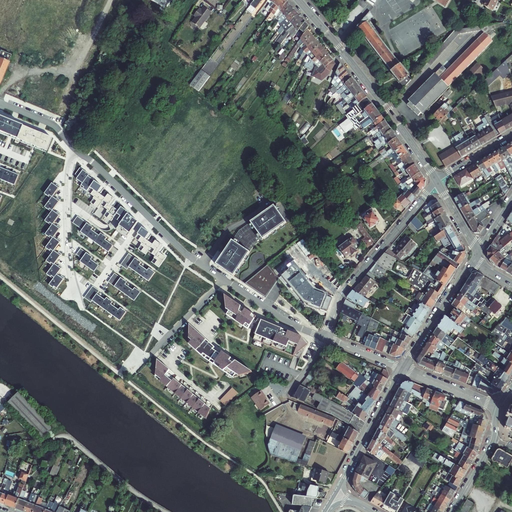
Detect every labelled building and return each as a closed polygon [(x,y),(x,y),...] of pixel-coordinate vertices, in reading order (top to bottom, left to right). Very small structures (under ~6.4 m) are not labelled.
[(149,0),(169,10),(174,0),(149,0)] [(254,0),(252,3),(251,5),(256,9),(262,0),(254,0)] [(269,0),(271,2),(270,3),(266,9),(271,13),(280,0),(269,0)] [(277,16),(288,2),(285,0),(280,0),(271,13),(270,15),(269,16),(270,17),(272,18),(274,15),(277,16)] [(493,10),(497,0),(485,0),(485,1),(483,0),(482,4),(493,10)] [(277,16),(275,18),(277,20),(280,17),(292,7),(288,2),(277,16)] [(196,17),(192,22),(200,28),(202,29),(204,29),(208,24),(205,22),(211,12),(204,7),(201,10),(199,8),(195,14),(197,16),(196,17)] [(277,20),(281,23),(296,10),(292,7),(280,17),(277,20)] [(282,26),(278,32),(281,34),(284,29),(283,27),(299,14),(296,10),(281,23),(280,24),(282,26)] [(367,21),(374,16),(370,11),(357,26),(391,71),(400,64),(367,21)] [(277,41),(281,44),(289,34),(288,33),(287,31),(302,18),(299,14),(283,27),(284,29),(285,30),(277,41)] [(302,18),(287,31),(288,33),(289,33),(291,31),(293,33),(291,35),(293,38),(300,29),(306,22),(302,18)] [(306,22),(300,29),(302,30),(304,33),(309,26),(306,22)] [(496,23),(455,30),(458,34),(481,30),(489,28),(497,27),(497,26),(496,23)] [(489,28),(481,30),(484,32),(447,70),(443,66),(435,74),(435,73),(424,84),(421,80),(409,92),(413,96),(408,100),(410,102),(407,105),(418,116),(421,113),(423,115),(443,94),(447,98),(453,92),(450,89),(448,91),(447,90),(450,87),(449,86),(492,41),(491,39),(495,34),(489,28)] [(302,30),(300,29),(293,38),(292,40),(293,41),(302,30)] [(287,58),(291,60),(299,47),(300,46),(312,35),(308,30),(297,43),(287,58)] [(431,65),(458,34),(455,30),(432,57),(427,62),(431,65)] [(316,40),(312,35),(300,46),(302,48),(301,50),(299,54),(302,55),(304,50),(316,40)] [(302,55),(299,59),(302,61),(306,53),(308,56),(320,45),(316,40),(304,50),(302,55)] [(308,69),(312,60),(324,50),(320,45),(308,56),(310,58),(308,63),(307,62),(304,67),(308,69)] [(0,82),(9,61),(8,61),(11,55),(0,50),(0,82)] [(312,60),(308,69),(312,70),(314,66),(313,65),(314,63),(316,65),(328,54),(324,50),(312,60)] [(287,55),(283,52),(278,58),(282,61),(287,55)] [(328,54),(316,65),(311,76),(313,77),(313,76),(322,80),(328,75),(332,69),(335,64),(333,61),(333,60),(328,54)] [(500,75),(503,79),(510,73),(507,63),(507,60),(495,70),(500,75)] [(477,62),(470,70),(471,72),(479,64),(477,62)] [(333,87),(330,90),(334,94),(337,91),(335,88),(338,86),(341,80),(349,74),(340,63),(331,83),(333,85),(332,86),(333,87)] [(391,71),(400,83),(400,82),(404,88),(412,79),(409,76),(409,75),(400,64),(391,71)] [(479,64),(471,72),(477,78),(485,70),(479,64)] [(202,69),(190,85),(199,91),(211,76),(202,69)] [(484,81),(487,87),(500,75),(495,70),(484,81)] [(335,88),(337,91),(352,78),(349,74),(341,80),(338,86),(335,88)] [(334,94),(333,96),(336,99),(341,95),(356,82),(352,78),(337,91),(334,94)] [(356,82),(341,95),(344,99),(359,87),(356,82)] [(363,92),(359,87),(344,99),(343,100),(345,103),(347,102),(348,104),(355,98),(363,92)] [(506,131),(511,127),(511,91),(491,97),(496,107),(511,103),(511,107),(511,114),(502,121),(506,131)] [(363,92),(355,98),(356,100),(350,106),(352,109),(357,105),(367,97),(363,92)] [(288,103),(292,96),(286,93),(282,100),(288,103)] [(433,115),(440,122),(446,116),(452,110),(453,109),(446,102),(433,115)] [(343,116),(346,113),(339,103),(336,106),(343,116)] [(372,104),(364,110),(365,111),(364,113),(362,115),(365,119),(369,116),(377,110),(372,104)] [(362,112),(357,105),(352,109),(353,110),(346,115),(350,119),(342,126),(347,132),(354,126),(357,130),(362,126),(361,125),(355,117),(362,112)] [(382,116),(377,110),(369,116),(371,118),(361,125),(362,126),(364,129),(371,123),(382,116)] [(497,136),(506,131),(502,121),(499,114),(491,119),(488,114),(484,116),(485,118),(497,136)] [(0,131),(46,150),(51,137),(0,115),(0,131)] [(371,123),(375,128),(385,121),(382,116),(371,123)] [(446,116),(440,122),(441,125),(448,119),(446,116)] [(497,136),(485,118),(482,120),(484,123),(482,125),(491,140),(497,136)] [(367,133),(369,135),(371,133),(374,136),(376,134),(389,125),(385,121),(375,128),(367,133)] [(376,134),(379,138),(392,130),(389,125),(376,134)] [(486,143),(491,140),(482,125),(477,128),(480,133),(486,143)] [(376,140),(374,142),(376,144),(376,145),(377,147),(381,144),(380,143),(394,133),(392,130),(379,138),(376,140)] [(467,135),(468,137),(475,149),(486,143),(480,133),(477,135),(474,131),(467,135)] [(375,145),(378,151),(383,147),(388,143),(397,137),(394,133),(380,143),(381,144),(377,147),(376,145),(375,145)] [(475,149),(468,137),(464,139),(461,133),(458,135),(469,153),(475,149)] [(301,139),(305,145),(309,143),(303,135),(303,136),(301,139)] [(469,153),(458,135),(454,137),(459,146),(456,148),(461,157),(462,158),(469,153)] [(397,137),(388,143),(391,148),(387,152),(383,147),(378,151),(384,158),(388,156),(402,145),(397,137)] [(402,145),(388,156),(390,158),(393,156),(396,161),(408,153),(402,145)] [(456,148),(455,146),(439,156),(446,167),(461,157),(456,148)] [(511,159),(505,147),(501,149),(506,159),(511,167),(511,166),(511,159)] [(506,159),(501,149),(497,151),(506,167),(511,177),(511,168),(511,167),(506,159)] [(497,151),(492,154),(501,170),(506,167),(497,151)] [(408,153),(396,161),(399,164),(410,156),(408,153)] [(501,170),(492,154),(487,157),(494,170),(496,172),(501,170)] [(410,156),(399,164),(399,165),(401,168),(413,160),(410,156)] [(494,170),(487,157),(481,160),(491,175),(494,174),(492,171),(494,170)] [(413,160),(401,168),(404,172),(406,171),(415,164),(413,160)] [(491,175),(481,160),(476,164),(481,173),(484,171),(487,177),(491,175)] [(406,178),(400,181),(401,183),(403,185),(406,182),(420,172),(415,164),(406,171),(410,177),(407,179),(406,178)] [(476,164),(467,169),(473,179),(482,174),(481,173),(476,164)] [(1,180),(8,182),(12,172),(6,170),(7,167),(6,167),(5,169),(1,180)] [(116,229),(127,236),(138,221),(127,214),(129,212),(121,206),(118,211),(113,207),(117,201),(107,194),(104,198),(99,194),(104,188),(91,178),(92,176),(80,167),(75,174),(78,176),(76,179),(82,183),(80,186),(94,197),(90,202),(98,207),(100,204),(107,209),(103,215),(111,221),(113,217),(121,222),(116,229)] [(473,179),(467,169),(454,177),(460,186),(461,188),(474,180),(473,179)] [(8,182),(14,185),(18,175),(13,172),(14,170),(13,170),(12,172),(8,182)] [(412,188),(424,177),(420,172),(406,182),(412,188)] [(509,189),(501,175),(495,179),(503,192),(502,192),(505,196),(509,189)] [(424,177),(412,188),(415,190),(418,187),(422,190),(425,186),(426,179),(424,177)] [(406,182),(403,185),(416,198),(422,190),(418,187),(415,190),(412,188),(406,182)] [(44,193),(51,198),(52,196),(59,186),(56,184),(55,186),(52,183),(44,193)] [(403,185),(401,183),(399,185),(399,186),(405,192),(397,199),(398,200),(402,204),(406,208),(416,198),(403,185)] [(461,195),(454,199),(457,203),(465,198),(463,194),(461,195)] [(44,207),(51,212),(52,210),(60,200),(57,198),(56,199),(52,196),(51,198),(44,207)] [(392,199),(394,202),(392,204),(397,209),(402,204),(398,200),(397,199),(395,197),(392,199)] [(465,198),(457,203),(461,210),(470,204),(466,197),(465,198)] [(470,204),(461,210),(464,216),(473,211),(478,208),(477,205),(480,202),(478,199),(470,204)] [(423,215),(425,219),(442,208),(439,202),(425,211),(426,213),(423,215)] [(464,216),(468,222),(476,216),(485,209),(489,206),(487,202),(478,208),(473,211),(464,216)] [(287,222),(275,205),(251,221),(264,239),(287,222)] [(442,208),(425,219),(427,222),(429,225),(435,221),(435,220),(446,214),(442,208)] [(364,219),(370,229),(376,225),(375,224),(379,221),(376,217),(374,214),(375,214),(375,213),(374,211),(373,210),(372,211),(371,210),(371,211),(370,209),(361,215),(360,217),(362,219),(364,219)] [(481,233),(485,226),(481,221),(490,215),(485,209),(476,216),(468,222),(474,233),(481,233)] [(45,220),(51,225),(53,223),(60,213),(57,211),(56,212),(52,210),(51,212),(45,220)] [(452,225),(446,214),(435,220),(435,221),(440,230),(435,233),(434,232),(431,235),(433,238),(434,238),(437,236),(444,231),(444,229),(452,225)] [(77,216),(72,222),(82,229),(87,223),(77,216)] [(411,222),(416,229),(418,231),(423,226),(415,217),(411,222)] [(239,230),(232,240),(250,252),(254,245),(264,239),(251,221),(239,230)] [(416,229),(411,222),(408,225),(414,232),(416,229)] [(45,234),(52,238),(53,237),(60,227),(57,224),(56,226),(53,223),(51,225),(45,234)] [(87,223),(82,229),(80,232),(108,252),(113,245),(105,240),(107,237),(100,233),(99,235),(91,230),(93,227),(87,223)] [(374,242),(361,223),(357,226),(365,237),(362,240),(367,247),(374,242)] [(440,240),(445,247),(460,238),(452,225),(444,229),(444,231),(437,236),(434,238),(438,242),(440,240)] [(134,238),(141,244),(137,249),(145,255),(147,251),(155,256),(151,262),(158,267),(166,257),(160,253),(164,247),(155,240),(152,244),(147,240),(151,234),(141,227),(134,238)] [(501,238),(497,235),(487,250),(487,256),(490,260),(504,248),(501,243),(502,241),(500,240),(501,238)] [(388,249),(385,253),(396,259),(399,260),(405,253),(407,254),(410,256),(418,246),(407,236),(398,247),(394,253),(388,249)] [(45,247),(52,252),(53,250),(61,240),(58,238),(57,239),(53,237),(52,238),(45,247)] [(338,248),(346,258),(351,254),(352,256),(358,252),(356,250),(360,247),(360,245),(353,237),(338,248)] [(463,244),(460,238),(445,247),(443,248),(445,249),(449,251),(451,251),(463,244)] [(216,264),(234,276),(250,252),(232,240),(216,264)] [(463,244),(451,251),(460,254),(466,251),(466,249),(463,244)] [(492,264),(495,266),(501,261),(508,255),(505,252),(510,247),(507,244),(504,248),(490,260),(492,264)] [(46,260),(52,265),(54,264),(61,254),(58,252),(57,253),(53,250),(52,252),(46,260)] [(445,253),(444,254),(460,265),(466,255),(466,251),(460,254),(451,251),(448,255),(445,253)] [(440,252),(423,273),(446,286),(460,265),(444,254),(442,253),(440,252)] [(86,253),(81,259),(79,261),(94,272),(99,265),(90,259),(92,257),(86,253)] [(128,253),(120,265),(126,269),(128,267),(135,258),(128,253)] [(385,253),(376,263),(388,269),(390,270),(391,269),(396,259),(385,253)] [(504,260),(509,255),(508,255),(501,261),(495,266),(500,269),(504,262),(502,262),(504,260)] [(500,269),(506,272),(511,264),(511,263),(507,260),(511,257),(510,255),(509,255),(504,260),(502,262),(504,262),(500,269)] [(135,258),(128,267),(148,281),(155,272),(148,268),(147,270),(139,265),(141,262),(135,258)] [(368,272),(375,276),(382,280),(388,269),(376,263),(368,272)] [(46,274),(53,279),(56,274),(62,267),(58,265),(57,266),(54,264),(52,265),(46,274)] [(279,278),(267,264),(245,283),(266,298),(279,278)] [(420,281),(429,287),(441,295),(446,286),(423,273),(414,268),(408,277),(407,280),(417,286),(420,281)] [(391,269),(390,270),(407,280),(408,277),(405,277),(391,269)] [(375,276),(368,272),(366,276),(373,280),(375,276)] [(107,282),(114,286),(120,277),(114,273),(107,282)] [(472,288),(477,293),(480,289),(477,287),(478,285),(495,295),(500,286),(478,273),(472,274),(466,284),(472,288)] [(49,284),(55,289),(64,277),(61,275),(60,277),(56,274),(53,279),(49,284)] [(366,276),(353,291),(363,297),(376,282),(373,280),(366,276)] [(120,277),(114,286),(134,301),(140,292),(134,287),(132,290),(125,284),(127,282),(120,277)] [(339,278),(334,281),(338,288),(343,285),(339,278)] [(414,300),(421,303),(431,309),(436,302),(425,295),(416,288),(417,286),(407,280),(406,282),(413,286),(412,287),(419,292),(414,300)] [(425,295),(436,302),(441,295),(429,287),(420,281),(417,286),(416,288),(425,295)] [(472,288),(466,284),(460,293),(471,302),(474,297),(479,300),(482,297),(477,293),(472,288)] [(319,286),(304,296),(308,303),(314,299),(316,301),(325,295),(319,286)] [(91,287),(83,298),(90,303),(91,301),(96,294),(98,291),(91,287)] [(368,300),(363,297),(353,291),(348,297),(353,300),(352,301),(356,304),(357,303),(364,307),(368,300)] [(471,302),(460,293),(456,299),(476,315),(478,316),(480,313),(474,309),(477,306),(471,302)] [(91,301),(119,321),(126,312),(120,307),(118,309),(110,304),(112,302),(106,297),(104,299),(96,294),(91,301)] [(256,316),(224,294),(226,314),(248,328),(256,316)] [(456,299),(452,305),(458,310),(470,319),(472,316),(474,317),(476,315),(456,299)] [(344,304),(354,310),(356,306),(346,300),(344,304)] [(480,302),(477,306),(487,314),(481,321),(484,324),(488,321),(491,317),(489,315),(493,312),(498,317),(504,310),(504,308),(502,306),(500,306),(495,302),(490,307),(485,303),(483,305),(480,302)] [(409,308),(406,313),(408,315),(422,323),(431,309),(421,303),(419,307),(415,304),(411,309),(409,308)] [(344,304),(340,313),(355,320),(354,322),(362,326),(363,324),(364,321),(367,322),(368,323),(371,318),(354,310),(344,304)] [(452,315),(453,316),(450,320),(460,327),(464,321),(468,324),(471,320),(470,319),(458,310),(456,312),(455,311),(454,311),(452,313),(452,315)] [(402,334),(412,339),(422,323),(408,315),(403,322),(407,325),(405,328),(403,328),(400,333),(402,334)] [(447,334),(449,330),(451,331),(453,328),(461,334),(462,332),(464,330),(460,327),(450,320),(445,316),(438,327),(447,334)] [(371,318),(368,327),(377,330),(379,323),(371,318)] [(511,321),(505,318),(503,322),(500,325),(511,332),(510,333),(511,334),(511,321)] [(302,336),(261,319),(253,339),(293,355),(308,343),(302,336)] [(499,337),(496,343),(502,347),(506,341),(511,344),(511,345),(510,348),(511,350),(510,352),(511,353),(511,339),(508,337),(510,333),(511,332),(500,325),(491,333),(499,337)] [(247,374),(249,370),(222,352),(220,354),(213,349),(215,347),(192,327),(189,331),(189,338),(191,341),(188,344),(204,358),(233,377),(236,374),(239,376),(247,374)] [(432,335),(445,344),(448,339),(453,342),(455,341),(447,334),(438,327),(432,335)] [(395,331),(392,337),(408,345),(412,339),(402,334),(395,331)] [(461,334),(458,337),(462,340),(466,335),(462,332),(461,334)] [(369,335),(365,345),(376,350),(380,338),(381,336),(374,334),(373,337),(369,335)] [(389,339),(388,342),(405,350),(408,345),(392,337),(386,334),(385,337),(389,339)] [(432,335),(428,342),(438,348),(442,351),(444,349),(449,352),(451,349),(454,351),(456,348),(451,345),(449,348),(445,344),(432,335)] [(405,350),(388,342),(380,338),(376,350),(395,357),(401,356),(405,350)] [(422,351),(433,356),(440,359),(442,355),(440,353),(439,354),(436,352),(438,348),(428,342),(422,351)] [(511,364),(511,353),(510,354),(498,346),(497,348),(500,350),(499,351),(504,354),(504,356),(503,357),(511,364)] [(419,365),(425,368),(433,356),(422,351),(417,359),(419,365)] [(442,374),(447,362),(444,361),(446,354),(443,352),(442,355),(440,359),(435,372),(442,374)] [(503,372),(510,377),(511,372),(511,364),(503,357),(495,352),(493,354),(502,361),(501,362),(506,367),(503,372)] [(503,372),(481,355),(478,359),(486,366),(487,367),(485,369),(506,383),(510,377),(503,372)] [(433,356),(425,368),(435,372),(440,359),(433,356)] [(206,419),(211,408),(170,376),(168,378),(165,375),(169,370),(157,360),(156,375),(161,380),(160,382),(206,419)] [(459,362),(457,361),(455,364),(448,361),(447,362),(442,374),(452,378),(459,362)] [(381,393),(364,377),(349,364),(348,366),(342,362),(336,369),(354,383),(353,384),(356,387),(376,402),(381,393)] [(459,381),(463,373),(465,367),(459,362),(452,378),(459,381)] [(477,375),(482,379),(478,389),(492,395),(501,392),(506,383),(485,369),(476,363),(471,371),(477,375)] [(315,377),(318,379),(321,372),(314,367),(310,373),(315,377)] [(470,375),(471,371),(468,369),(465,367),(463,373),(459,381),(472,387),(476,378),(472,377),(472,376),(470,375)] [(387,370),(384,369),(381,376),(368,369),(365,375),(385,385),(389,376),(387,370)] [(301,386),(308,389),(315,377),(310,373),(301,386)] [(364,377),(381,393),(385,385),(365,375),(364,377)] [(478,389),(482,379),(477,375),(476,378),(472,387),(478,389)] [(424,387),(408,381),(402,383),(400,388),(411,393),(419,398),(424,387)] [(301,386),(292,398),(294,399),(301,386)] [(308,389),(301,386),(294,399),(304,403),(310,391),(308,389)] [(376,402),(356,387),(348,398),(369,415),(376,402)] [(423,399),(427,389),(424,387),(419,398),(419,399),(422,401),(423,399)] [(238,393),(232,388),(220,400),(226,406),(238,393)] [(400,388),(395,397),(406,402),(411,393),(400,388)] [(431,403),(436,392),(427,389),(423,399),(424,399),(423,402),(427,403),(426,406),(430,407),(431,403)] [(252,398),(261,410),(270,404),(267,400),(268,399),(261,390),(252,398)] [(346,409),(354,415),(365,422),(369,415),(348,398),(340,392),(336,398),(344,402),(345,402),(349,405),(346,409)] [(436,392),(431,403),(439,408),(444,410),(446,404),(444,403),(444,401),(446,396),(436,392)] [(18,393),(7,403),(42,440),(53,429),(18,393)] [(335,416),(349,425),(354,415),(346,409),(344,408),(315,393),(313,398),(321,403),(318,409),(335,416)] [(406,402),(395,397),(390,406),(403,413),(407,415),(412,405),(406,402)] [(333,426),(335,418),(295,403),(293,408),(298,411),(298,412),(333,426)] [(479,420),(488,423),(489,419),(485,412),(467,405),(464,410),(457,406),(456,408),(455,410),(470,416),(479,420)] [(403,413),(390,406),(386,414),(395,419),(398,421),(403,413)] [(398,421),(395,419),(386,414),(381,424),(390,429),(395,433),(394,435),(401,440),(404,436),(395,429),(399,422),(398,421)] [(461,425),(463,427),(484,434),(486,428),(470,424),(466,422),(452,415),(450,418),(460,423),(459,424),(461,425)] [(488,423),(479,420),(470,416),(469,420),(467,419),(466,422),(470,424),(486,428),(488,423)] [(442,431),(448,435),(452,430),(455,432),(456,432),(458,428),(459,424),(460,423),(450,418),(442,431)] [(431,424),(428,421),(423,428),(426,431),(428,429),(431,424)] [(307,466),(316,442),(311,440),(303,460),(297,459),(306,436),(277,424),(275,429),(267,426),(266,433),(269,445),(271,455),(295,463),(307,466)] [(390,429),(381,424),(378,430),(386,436),(393,442),(395,439),(399,442),(401,440),(394,435),(395,433),(390,429)] [(341,436),(354,443),(359,433),(347,426),(344,431),(347,433),(346,434),(343,432),(341,436)] [(461,434),(462,435),(482,441),(484,434),(463,427),(461,434)] [(386,436),(378,430),(373,438),(380,444),(384,439),(391,445),(394,442),(393,442),(386,436)] [(333,432),(327,443),(348,454),(354,443),(341,436),(333,432)] [(466,443),(480,447),(482,441),(462,435),(461,437),(467,439),(466,443)] [(403,462),(380,444),(373,438),(367,450),(380,459),(385,453),(400,465),(403,462)] [(457,451),(464,456),(473,461),(478,453),(466,446),(459,442),(455,450),(457,451)] [(480,447),(466,443),(466,446),(478,453),(480,447)] [(407,457),(412,449),(409,447),(406,451),(405,451),(403,454),(407,457)] [(511,455),(500,449),(499,449),(498,449),(498,450),(497,450),(492,459),(492,461),(494,462),(496,462),(507,468),(510,464),(511,465),(511,455)] [(473,461),(464,456),(457,451),(454,456),(461,460),(470,466),(473,461)] [(419,466),(423,468),(427,461),(423,459),(420,457),(411,452),(407,459),(416,464),(419,466)] [(467,472),(446,459),(435,453),(433,457),(438,460),(450,468),(451,469),(450,469),(448,472),(448,474),(461,481),(467,472)] [(364,457),(356,473),(365,478),(368,480),(377,463),(364,457)] [(448,457),(446,459),(467,472),(470,466),(461,460),(459,463),(448,457)] [(53,469),(51,473),(56,475),(59,468),(54,466),(53,469)] [(314,468),(311,480),(313,481),(314,480),(326,483),(329,472),(314,468)] [(448,474),(444,471),(442,474),(447,476),(445,480),(449,482),(450,483),(448,487),(455,491),(461,481),(448,474)] [(13,496),(9,495),(8,496),(5,505),(15,509),(23,490),(29,474),(22,472),(19,479),(22,480),(17,492),(15,491),(13,496)] [(364,482),(365,478),(356,473),(355,473),(353,480),(353,487),(358,494),(365,499),(369,493),(363,489),(360,483),(364,482)] [(8,480),(5,479),(2,488),(0,487),(0,500),(6,484),(7,483),(8,480)] [(302,496),(307,497),(317,498),(319,495),(319,492),(319,490),(320,487),(299,483),(297,496),(302,496)] [(8,496),(6,495),(10,486),(6,484),(0,500),(0,503),(5,505),(8,496)] [(444,484),(441,489),(453,496),(455,491),(448,487),(444,484)] [(434,491),(436,492),(450,500),(453,496),(441,489),(439,488),(437,486),(434,491)] [(23,490),(15,509),(22,511),(23,511),(28,502),(23,500),(26,492),(23,490)] [(434,491),(430,496),(447,506),(450,500),(436,492),(434,491)] [(387,499),(381,508),(387,511),(397,511),(403,502),(404,500),(391,492),(387,499)] [(28,502),(23,511),(28,511),(33,501),(32,500),(33,498),(34,499),(35,499),(36,497),(35,497),(36,495),(31,493),(28,502)] [(429,503),(431,504),(444,511),(447,506),(430,496),(426,493),(425,495),(432,499),(429,503)] [(381,508),(387,499),(377,494),(371,502),(381,508)] [(33,501),(28,511),(33,511),(40,498),(40,497),(36,495),(35,497),(36,497),(35,499),(34,499),(33,498),(32,500),(33,501)] [(297,496),(293,495),(293,504),(303,506),(312,507),(314,503),(301,501),(302,496),(297,496)] [(43,499),(40,498),(33,511),(45,511),(46,510),(38,507),(39,505),(40,505),(43,499)] [(468,511),(473,503),(467,499),(459,511),(468,511)] [(46,510),(45,511),(50,511),(54,503),(50,501),(46,510)] [(57,502),(55,501),(54,503),(50,511),(56,511),(59,509),(55,508),(56,505),(57,502)] [(415,511),(416,510),(403,502),(397,511),(415,511)]
